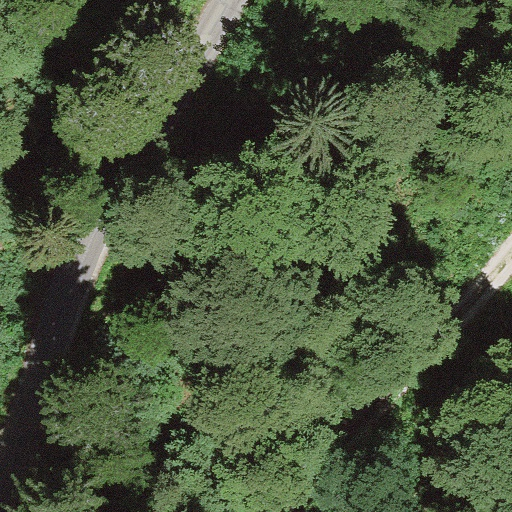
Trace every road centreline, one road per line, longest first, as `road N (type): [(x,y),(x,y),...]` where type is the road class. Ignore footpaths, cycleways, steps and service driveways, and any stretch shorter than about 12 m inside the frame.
road 1 (unclassified): [(227,0),(109,206),(62,308),(0,492)]
road 2 (track): [(274,511),(511,271)]
